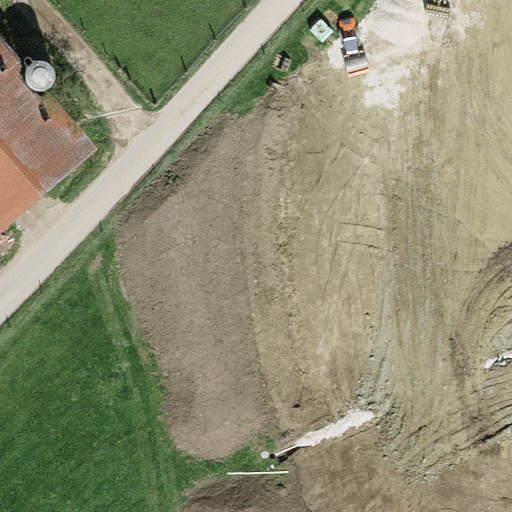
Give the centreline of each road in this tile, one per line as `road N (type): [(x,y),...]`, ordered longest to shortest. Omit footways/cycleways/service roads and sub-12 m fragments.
road 1 (residential): [(281,0),(0,312)]
road 2 (track): [(155,140),(17,0)]
